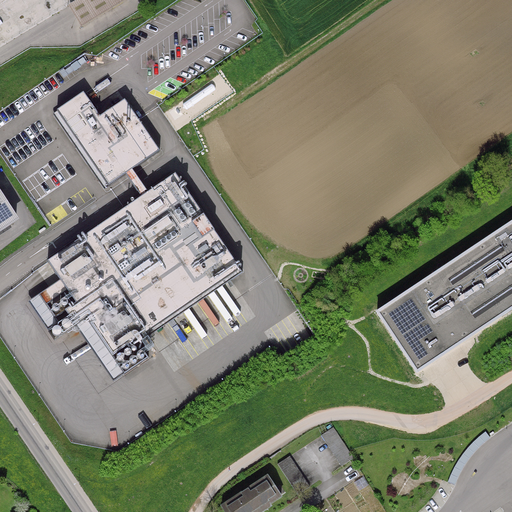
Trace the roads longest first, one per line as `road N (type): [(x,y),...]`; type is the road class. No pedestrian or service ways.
road 1 (track): [(210,115),(379,0)]
road 2 (tertiary): [(0,390),(83,511)]
